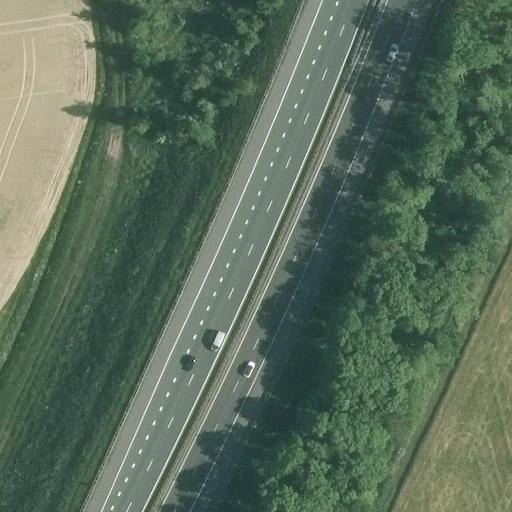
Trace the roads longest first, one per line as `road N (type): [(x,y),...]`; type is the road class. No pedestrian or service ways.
road 1 (motorway): [(353,0),(292,158),(126,511)]
road 2 (motorway): [(177,511),(264,330),(401,0)]
